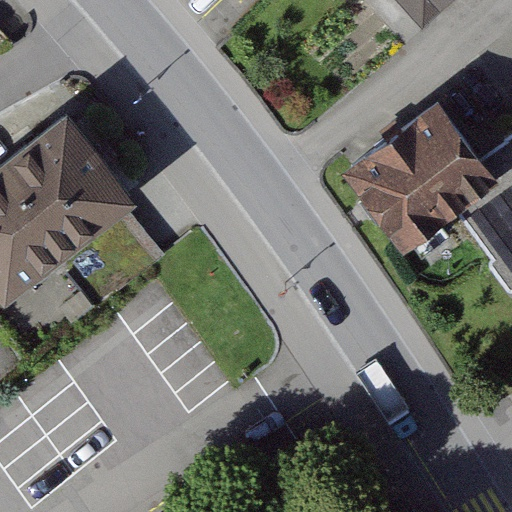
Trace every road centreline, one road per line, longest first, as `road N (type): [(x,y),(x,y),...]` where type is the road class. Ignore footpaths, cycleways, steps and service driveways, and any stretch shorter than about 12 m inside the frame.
road 1 (tertiary): [(125,14),(260,184),(477,511)]
road 2 (residential): [(125,14),(0,81)]
